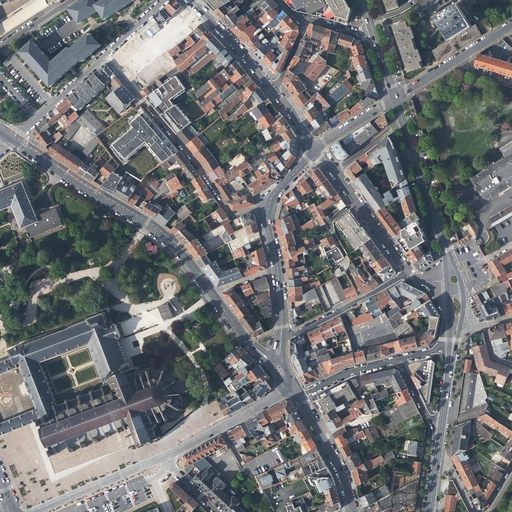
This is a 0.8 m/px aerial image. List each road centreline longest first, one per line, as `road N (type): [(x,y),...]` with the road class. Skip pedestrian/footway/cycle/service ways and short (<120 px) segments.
road 1 (residential): [(10,138),(170,244),(270,361)]
road 2 (residential): [(266,208),(232,216),(103,57)]
road 3 (tertiary): [(401,119),(448,253)]
road 4 (residential): [(33,511),(162,455)]
road 5 (residential): [(284,335),(407,271)]
road 6 (residential): [(274,92),(190,0)]
road 7 (residential): [(298,396),(350,508)]
road 8 (residential): [(103,57),(10,138)]
